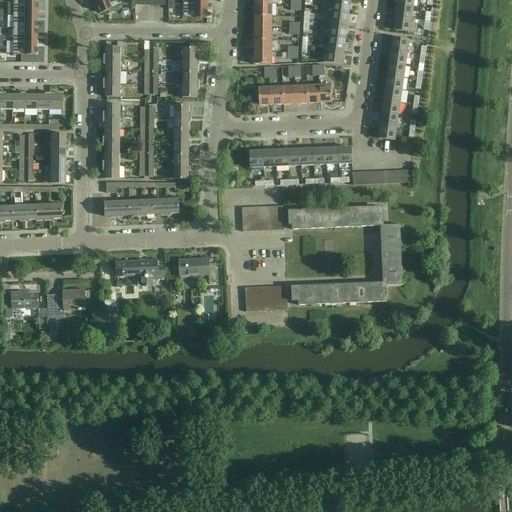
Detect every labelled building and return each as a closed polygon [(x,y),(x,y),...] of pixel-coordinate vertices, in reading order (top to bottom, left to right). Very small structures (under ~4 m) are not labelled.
[(121,0),(97,0),(96,1),(98,7),(98,8),(99,12),(100,11),(101,13),(123,5),(121,0)] [(339,0),(334,0),(333,12),(349,14),(351,1),(339,0)] [(36,3),(12,2),(12,15),(36,16),(36,9),(37,9),(37,4),(36,4),(36,3)] [(207,5),(183,4),(183,18),(207,18),(207,16),(208,16),(208,12),(207,12),(207,5)] [(254,4),(254,16),(272,16),(272,4),(254,4)] [(397,5),(395,17),(411,19),(413,7),(397,5)] [(333,12),(331,24),(347,26),(349,14),(333,12)] [(36,16),(12,15),(12,28),(36,29),(36,27),(37,27),(37,23),(36,23),(36,16)] [(254,16),(254,28),(272,28),(272,16),(254,16)] [(410,32),(411,19),(395,17),(393,30),(410,32)] [(331,24),(329,37),(345,39),(347,26),(331,24)] [(36,29),(12,28),(12,41),(36,42),(36,35),(37,35),(37,30),(36,30),(36,29)] [(254,28),(254,40),(271,40),(272,28),(254,28)] [(329,37),(328,49),(344,51),(345,39),(329,37)] [(393,38),(391,51),(407,53),(409,40),(393,38)] [(254,40),(254,52),(271,52),(271,40),(254,40)] [(36,42),(12,41),(12,55),(36,55),(36,53),(36,49),(36,42)] [(104,55),(104,60),(121,60),(121,48),(106,47),(106,55),(104,55)] [(183,48),(182,61),(199,61),(199,56),(197,56),(197,48),(183,48)] [(342,64),(344,51),(328,49),(326,62),(342,64)] [(391,51),(389,63),(405,66),(407,53),(391,51)] [(271,65),(271,52),(254,52),(254,64),(271,65)] [(106,65),(106,72),(120,72),(121,60),(104,60),(104,65),(106,65)] [(182,61),(182,73),(197,73),(197,66),(199,66),(199,61),(182,61)] [(389,63),(387,76),(403,78),(405,66),(389,63)] [(104,79),(104,84),(120,84),(120,72),(106,72),(105,79),(104,79)] [(182,73),(182,85),(198,85),(198,80),(197,80),(197,73),(182,73)] [(387,76),(385,88),(401,91),(403,78),(387,76)] [(120,97),(120,84),(104,84),(104,89),(105,89),(105,97),(120,97)] [(198,90),(198,85),(182,85),(182,98),(197,98),(197,90),(198,90)] [(331,85),(319,86),(319,103),(332,103),(331,85)] [(306,86),(294,87),(295,104),(307,104),(306,86)] [(319,86),(306,86),(307,104),(319,103),(319,86)] [(282,87),(270,88),(271,105),(283,105),(282,87)] [(294,87),(282,87),(283,105),(295,104),(294,87)] [(259,106),(271,105),(270,88),(258,88),(259,106)] [(385,88),(383,101),(399,103),(401,91),(385,88)] [(0,109),(11,110),(12,95),(4,95),(4,94),(0,93),(0,109)] [(11,110),(24,110),(24,95),(24,94),(20,94),(20,95),(12,95),(11,110)] [(36,110),(48,110),(48,94),(44,94),(44,96),(36,96),(36,110)] [(53,94),(48,94),(48,110),(61,110),(61,96),(53,96),(53,94)] [(24,110),(36,110),(36,96),(24,95),(24,110)] [(383,101),(382,113),(398,115),(399,103),(383,101)] [(120,105),(105,105),(105,113),(105,118),(120,118),(126,118),(126,113),(120,113),(120,105)] [(175,106),(174,118),(191,119),(191,114),(189,114),(189,106),(175,106)] [(382,113),(380,125),(396,128),(398,115),(382,113)] [(105,122),(105,130),(120,130),(120,118),(104,118),(104,122),(105,122)] [(174,118),(174,130),(189,131),(189,123),(191,123),(191,119),(174,118)] [(378,138),(394,141),(396,128),(380,125),(378,138)] [(104,137),(103,142),(120,142),(120,130),(105,130),(105,137),(104,137)] [(174,130),(174,143),(189,143),(189,142),(189,131),(174,130)] [(50,134),(50,147),(66,147),(66,142),(65,142),(65,134),(50,134)] [(105,147),(105,154),(120,154),(120,142),(103,142),(103,147),(105,147)] [(174,143),(174,155),(188,155),(189,147),(190,147),(190,142),(189,142),(189,143),(174,143)] [(50,147),(50,159),(65,159),(65,152),(66,152),(66,147),(50,147)] [(338,148),(326,149),(326,165),(339,164),(338,148)] [(351,148),(338,148),(339,164),(352,164),(351,148)] [(313,149),(301,150),(301,166),(314,165),(313,149)] [(326,149),(313,149),(314,165),(326,165),(326,149)] [(288,150),(275,151),(276,167),(289,166),(288,150)] [(301,150),(288,150),(289,166),(301,166),(301,150)] [(250,168),(263,167),(263,151),(250,152),(250,168)] [(275,151),(263,151),(263,167),(276,167),(275,151)] [(103,161),(103,166),(120,166),(120,154),(105,154),(105,161),(103,161)] [(174,155),(174,167),(188,167),(188,155),(174,155)] [(50,159),(50,171),(66,171),(66,167),(65,167),(65,159),(50,159)] [(105,179),(119,179),(120,166),(103,166),(103,171),(105,171),(105,179)] [(174,179),(188,180),(188,171),(190,171),(190,167),(188,167),(174,167),(174,179)] [(66,176),(66,171),(50,171),(50,184),(64,184),(64,176),(66,176)] [(106,183),(106,194),(117,194),(117,188),(117,183),(106,183)] [(178,199),(166,200),(166,216),(171,216),(171,214),(179,214),(178,199)] [(154,200),(142,201),(142,217),(147,217),(147,215),(154,215),(154,200)] [(166,200),(154,200),(154,215),(162,215),(162,216),(166,216),(166,200)] [(129,201),(117,202),(118,218),(123,218),(123,216),(130,216),(129,201)] [(142,201),(129,201),(130,216),(137,216),(137,217),(142,217),(142,201)] [(113,218),(118,218),(117,202),(105,202),(105,217),(113,217),(113,218)] [(47,205),(35,206),(36,220),(43,220),(43,221),(48,221),(47,205)] [(60,205),(47,205),(48,221),(52,221),(52,219),(60,219),(60,205)] [(23,206),(11,207),(11,221),(19,221),(19,222),(23,222),(23,206)] [(35,206),(23,206),(23,222),(28,222),(28,220),(36,220),(35,206)] [(11,207),(0,207),(0,223),(4,223),(4,221),(11,221),(11,207)] [(292,230),(305,229),(305,213),(292,213),(292,210),(288,210),(289,225),(292,225),(292,230)] [(367,210),(355,211),(355,227),(368,227),(367,210)] [(380,210),(367,210),(368,227),(381,226),(380,210)] [(342,211),(330,212),(330,228),(343,228),(342,211)] [(355,211),(342,211),(343,228),(355,227),(355,211)] [(317,212),(305,213),(305,229),(318,229),(317,212)] [(330,212),(317,212),(318,229),(330,228),(330,212)] [(383,226),(384,241),(401,240),(400,225),(383,226)] [(381,251),(382,256),(401,255),(401,240),(384,241),(384,251),(381,251)] [(385,261),(385,271),(402,270),(401,255),(382,256),(382,261),(385,261)] [(209,283),(216,283),(215,264),(209,264),(209,259),(179,260),(180,276),(209,275),(209,283)] [(153,281),(163,280),(163,267),(157,267),(156,261),(116,263),(117,276),(128,276),(128,274),(140,273),(140,286),(153,286),(153,281)] [(386,285),(387,286),(402,285),(402,270),(385,271),(386,285)] [(386,286),(387,286),(386,285),(373,286),(374,303),(387,302),(386,286)] [(298,306),(312,305),(311,289),(298,289),(298,286),(291,286),(292,301),(298,301),(298,306)] [(361,286),(348,287),(349,304),(362,303),(361,286)] [(373,286),(361,286),(362,303),(374,303),(373,286)] [(348,287),(336,288),(337,304),(349,304),(348,287)] [(323,288),(311,289),(312,305),(324,305),(323,288)] [(336,288),(323,288),(324,305),(337,304),(336,288)] [(64,311),(85,310),(84,290),(63,291),(63,303),(58,303),(58,317),(65,317),(64,311)] [(11,309),(37,308),(36,294),(23,295),(23,293),(10,294),(10,299),(4,300),(4,318),(11,317),(11,309)] [(105,323),(106,332),(115,332),(114,322),(105,323)]
